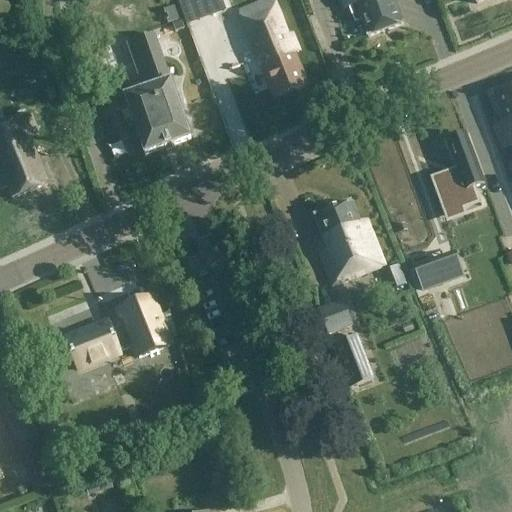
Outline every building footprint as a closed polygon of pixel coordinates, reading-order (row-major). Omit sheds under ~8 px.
[(344,0),(354,25),(361,23),(367,40),(403,27),(394,2),(399,0),(344,0)] [(240,14),(274,100),(308,86),(295,55),(300,53),(293,36),(288,38),(273,1),(240,14)] [(126,104),(145,158),(191,142),(163,64),(154,37),(127,47),(139,81),(121,87),(123,93),(114,97),(118,107),(126,104)] [(511,88),(493,96),(501,117),(491,120),(511,174),(511,88)] [(45,94),(48,101),(55,98),(52,91),(45,94)] [(0,128),(0,191),(6,189),(11,201),(48,186),(29,139),(38,136),(30,116),(0,128)] [(448,177),(460,210),(481,202),(476,190),(484,187),(463,136),(446,143),(458,173),(448,177)] [(320,257),(333,288),(384,268),(366,223),(358,226),(350,204),(314,218),(328,254),(320,257)] [(441,217),(453,251),(470,244),(458,211),(441,217)] [(66,341),(78,372),(120,354),(120,353),(135,347),(140,359),(170,347),(150,298),(120,310),(124,319),(109,325),(108,324),(66,341)] [(318,312),(327,337),(352,327),(342,302),(318,312)] [(331,348),(347,391),(372,382),(356,339),(331,348)] [(18,390),(0,397),(0,404),(5,417),(26,408),(18,390)] [(37,439),(17,446),(36,491),(54,483),(37,439)]
